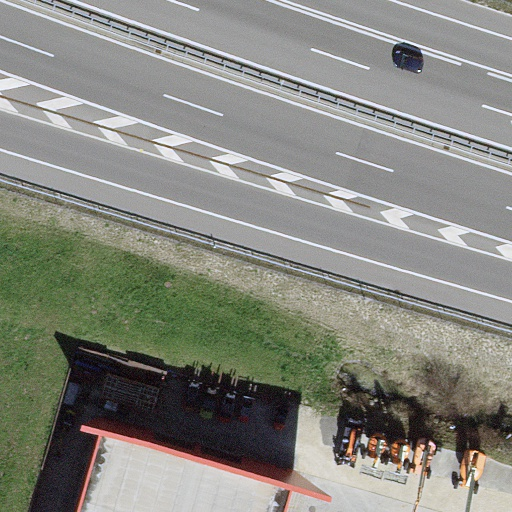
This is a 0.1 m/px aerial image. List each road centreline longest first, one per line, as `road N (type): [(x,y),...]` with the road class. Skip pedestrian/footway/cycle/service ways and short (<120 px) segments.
road 1 (motorway): [(0,36),(511,209)]
road 2 (motorway): [(0,131),(511,266)]
road 3 (motorway): [(511,114),(161,0)]
road 4 (motorway): [(511,112),(281,0)]
